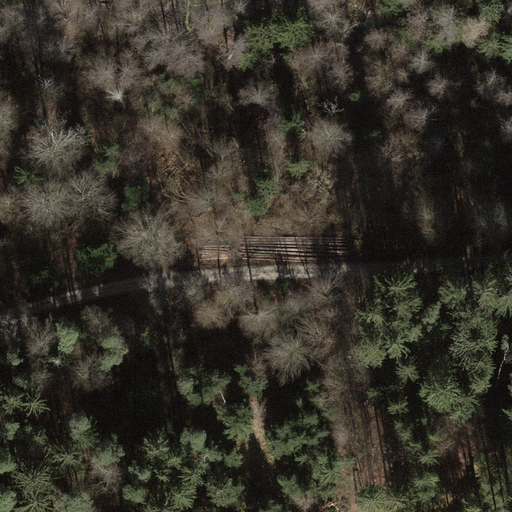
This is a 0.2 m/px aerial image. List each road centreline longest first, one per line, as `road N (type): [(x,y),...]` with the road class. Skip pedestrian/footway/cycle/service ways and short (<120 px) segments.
road 1 (track): [(511,258),(205,279),(0,316)]
road 2 (track): [(0,189),(32,156),(66,100),(77,46)]
